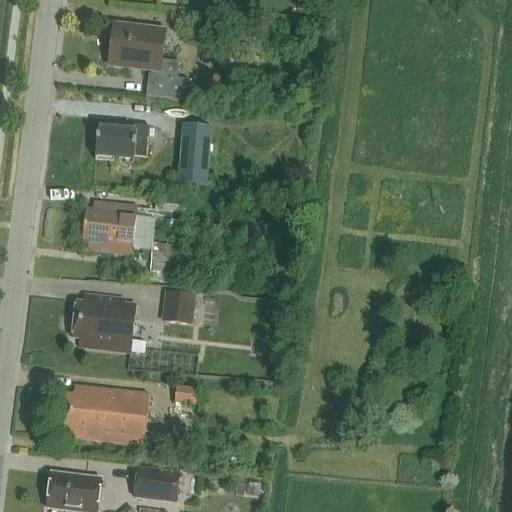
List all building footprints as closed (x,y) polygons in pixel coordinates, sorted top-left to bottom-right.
[(189,82),(180,81),(182,66),(162,63),(166,33),(114,27),(110,65),(132,68),(132,65),(142,66),(142,72),(151,73),(150,77),(149,77),(146,98),(187,103),(189,82)] [(206,190),(210,143),(212,130),(184,127),(179,187),(206,190)] [(147,160),(150,129),(134,128),(134,133),(99,130),(99,138),(97,138),(96,142),(97,142),(96,160),(134,164),(134,159),(147,160)] [(195,201),(158,198),(157,212),(194,214),(195,201)] [(132,259),(138,209),(94,204),(93,212),(86,211),(82,245),(89,246),(88,253),(132,259)] [(183,248),(153,245),(150,282),(158,283),(158,282),(166,283),(167,275),(181,276),(183,248)] [(296,274),(278,272),(276,292),(293,294),(296,274)] [(195,296),(169,293),(166,323),(191,326),(195,296)] [(80,342),(80,350),(131,356),(136,309),(124,307),(124,302),(85,297),(84,306),(77,305),(73,341),(80,342)] [(144,449),(150,400),(148,396),(74,388),(73,398),(67,397),(63,432),(69,433),(68,441),(144,449)] [(197,408),(199,392),(177,390),(176,406),(197,408)] [(180,506),(183,477),(139,472),(135,501),(180,506)] [(48,511),(99,511),(103,482),(52,476),(48,511)]
